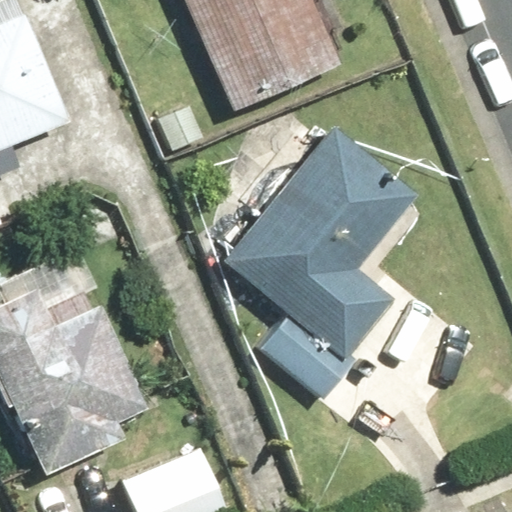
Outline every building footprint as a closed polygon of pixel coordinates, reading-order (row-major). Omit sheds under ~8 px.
[(310,0),(179,0),(230,117),(341,70),(310,0)] [(0,153),(63,128),(17,17),(0,23),(0,153)] [(331,129),(220,265),(338,361),(389,299),(355,271),(415,198),(331,129)] [(31,295),(0,309),(0,388),(42,481),(124,444),(116,426),(145,413),(90,292),(40,315),(31,295)] [(220,511),(196,450),(120,481),(132,511),(220,511)]
